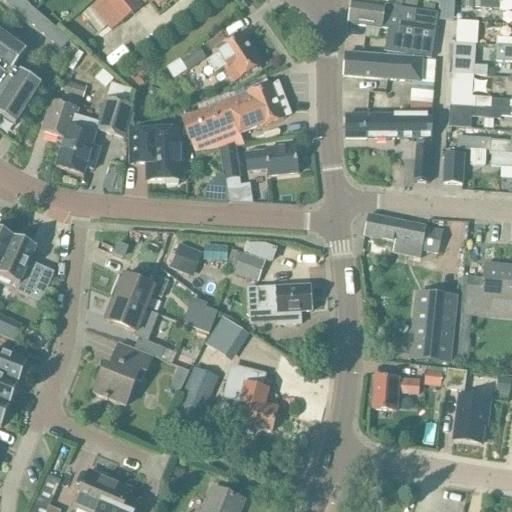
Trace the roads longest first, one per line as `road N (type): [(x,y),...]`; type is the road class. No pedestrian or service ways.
road 1 (residential): [(338,224),(82,207)]
road 2 (tertiary): [(333,454),(354,332),(338,224)]
road 3 (residential): [(41,415),(67,353),(81,286),(82,207)]
road 4 (tertiary): [(336,201),(328,4)]
road 5 (residential): [(511,481),(333,454)]
road 6 (residential): [(511,214),(336,201)]
road 7 (residential): [(41,415),(161,463)]
